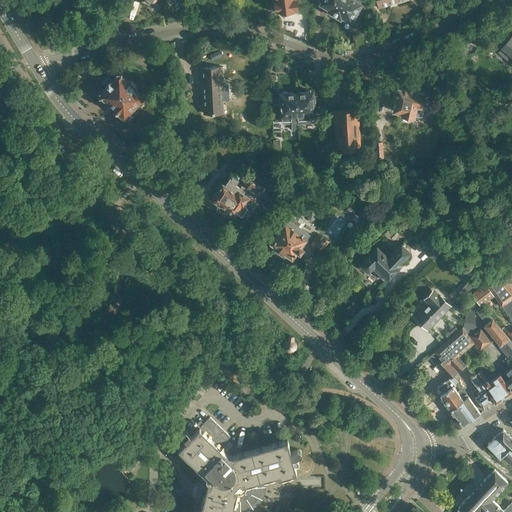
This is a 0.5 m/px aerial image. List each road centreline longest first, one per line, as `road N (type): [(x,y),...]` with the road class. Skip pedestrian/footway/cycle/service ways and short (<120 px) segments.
road 1 (tertiary): [(388,407),(68,114),(37,67)]
road 2 (residential): [(37,67),(190,31),(351,59),(389,52),(476,0)]
road 3 (unknown): [(154,503),(158,458),(194,408),(222,407),(243,424),(274,417)]
